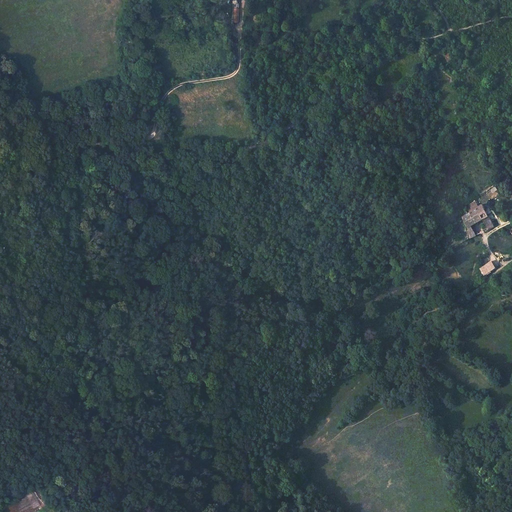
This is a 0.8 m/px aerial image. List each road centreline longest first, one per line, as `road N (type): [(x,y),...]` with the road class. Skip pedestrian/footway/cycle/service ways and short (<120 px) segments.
road 1 (track): [(0,285),(51,264),(79,148),(134,136)]
road 2 (track): [(242,0),(235,72),(172,88),(150,136),(134,136)]
road 3 (track): [(81,511),(43,393),(0,349)]
road 4 (track): [(368,372),(406,357),(441,310),(511,261)]
road 5 (track): [(134,136),(129,42),(136,0)]
